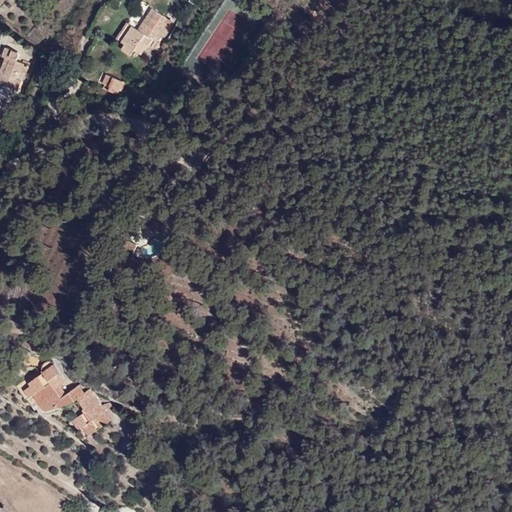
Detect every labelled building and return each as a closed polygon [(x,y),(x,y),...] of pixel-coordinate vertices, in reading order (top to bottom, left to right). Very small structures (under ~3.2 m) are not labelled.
[(162,9),(165,3),(159,0),(133,0),(115,32),(134,42),(141,31),(148,35),(153,37),(167,12),(162,9)] [(92,31),(101,16),(97,14),(89,29),(92,31)] [(98,34),(106,18),(101,16),(92,31),(98,34)] [(141,46),(148,35),(141,31),(134,42),(141,46)] [(27,79),(31,71),(21,67),(25,58),(10,51),(5,60),(11,63),(0,86),(18,95),(23,85),(20,83),(23,77),(27,79)] [(110,93),(118,79),(105,72),(99,83),(103,85),(102,89),(110,93)] [(14,127),(0,118),(0,140),(5,143),(14,127)] [(161,236),(173,219),(162,212),(150,228),(161,236)] [(132,257),(137,244),(127,240),(114,274),(120,277),(121,272),(129,275),(131,270),(138,272),(140,266),(144,268),(147,261),(140,258),(139,260),(132,257)] [(64,403),(74,397),(63,377),(58,373),(56,373),(52,374),(47,385),(46,382),(28,391),(37,409),(32,411),(38,424),(49,419),(67,419),(72,417),(74,419),(80,416),(85,428),(69,436),(74,447),(77,445),(81,455),(112,439),(105,425),(103,426),(93,405),(81,410),(78,405),(67,410),(64,403)] [(37,409),(28,391),(21,394),(30,413),(32,411),(37,409)]
